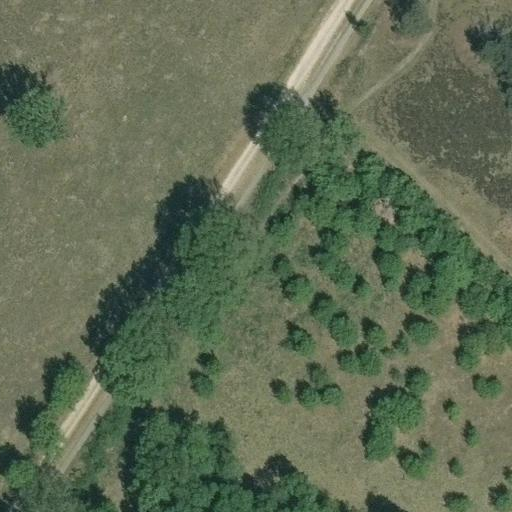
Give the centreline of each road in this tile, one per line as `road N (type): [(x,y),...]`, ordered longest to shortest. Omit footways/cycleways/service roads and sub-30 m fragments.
road 1 (unknown): [(446,0),(426,53),(344,119),(272,209),(140,426),(128,482),(99,511)]
road 2 (track): [(349,0),(19,511)]
road 3 (unknown): [(344,119),(511,276)]
